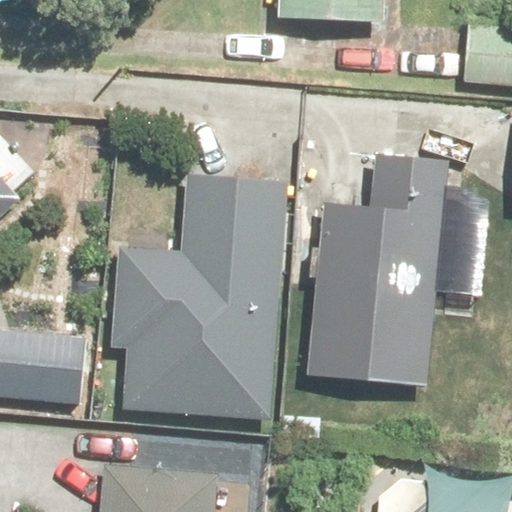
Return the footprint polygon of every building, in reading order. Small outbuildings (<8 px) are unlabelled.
[(394,0),(282,0),(281,24),(391,29),(394,0)] [(511,33),(471,31),(468,87),(511,90),(511,33)] [(0,230),(26,206),(0,177),(0,230)] [(291,193),(194,184),(187,263),(124,258),(116,352),(132,354),(127,414),(270,427),(291,193)] [(434,392),(446,222),(326,213),(313,384),(434,392)] [(89,342),(0,335),(0,403),(83,410),(89,342)] [(221,511),(224,482),(107,475),(104,511),(221,511)] [(511,511),(511,482),(436,482),(435,511),(511,511)]
